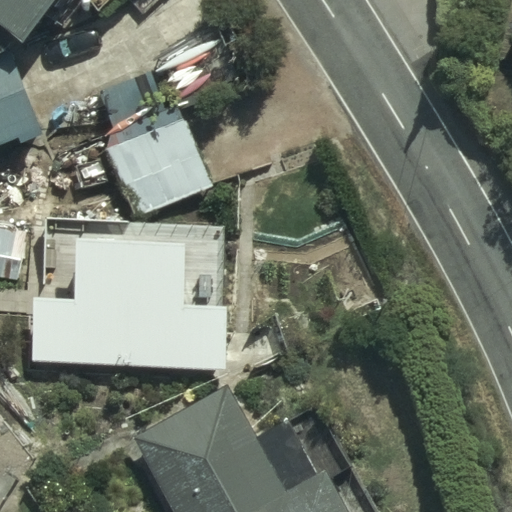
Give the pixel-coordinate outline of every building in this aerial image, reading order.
[(63,0),(0,0),(0,39),(22,56),(63,0)] [(11,61),(0,66),(0,154),(21,145),(24,153),(48,142),(11,61)] [(30,224),(0,218),(0,272),(21,276),(30,224)] [(194,227),(84,224),(82,297),(40,296),(39,369),(235,374),(237,302),(192,301),(194,227)] [(238,384),(136,438),(174,511),(356,511),(333,469),(294,490),(238,384)]
